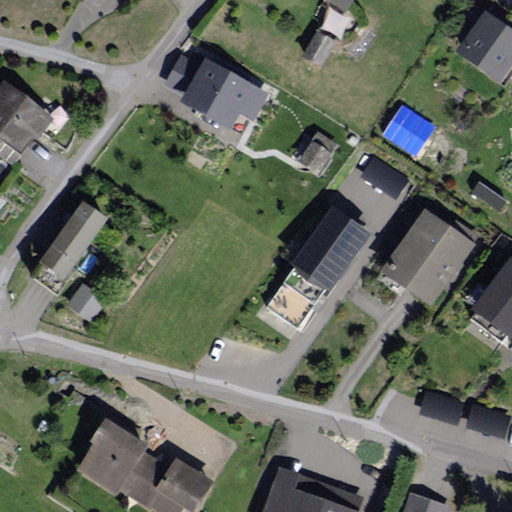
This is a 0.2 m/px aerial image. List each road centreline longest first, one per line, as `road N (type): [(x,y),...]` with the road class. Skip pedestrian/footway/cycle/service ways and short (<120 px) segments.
road 1 (residential): [(0,341),(511,470)]
road 2 (residential): [(136,82),(0,280)]
road 3 (residential): [(0,44),(136,82)]
